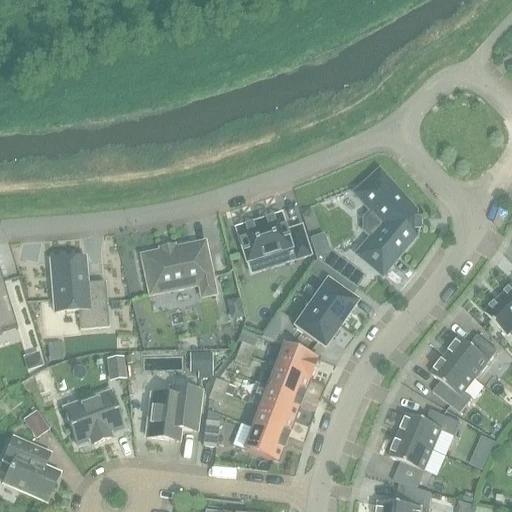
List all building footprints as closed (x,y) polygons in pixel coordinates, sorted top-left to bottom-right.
[(356,194),(355,195),(356,196),(360,192),(375,208),(370,212),(371,212),(362,220),(363,232),(372,239),(358,256),(381,275),(392,263),(414,237),(414,230),(413,230),(413,219),(413,213),(378,174),(356,194)] [(286,236),(281,220),(235,231),(244,266),(282,257),(285,268),(309,262),(301,232),(286,236)] [(213,244),(218,269),(228,267),(222,242),(213,244)] [(174,250),(173,250),(161,253),(142,257),(150,296),(212,283),(204,244),(188,247),(174,250)] [(343,262),(325,249),(316,261),(333,274),(334,274),(343,262)] [(85,259),(50,262),(53,302),(65,301),(66,313),(78,312),(80,332),(109,329),(107,309),(105,290),(88,292),(85,259)] [(316,261),(307,274),(325,286),(326,283),(350,300),(357,290),(334,274),(333,274),(316,261)] [(0,335),(17,330),(3,283),(0,273),(0,335)] [(325,286),(310,306),(340,327),(351,311),(356,304),(350,300),(326,283),(325,286)] [(511,287),(485,314),(508,337),(511,333),(511,287)] [(231,320),(244,317),(239,298),(226,301),(231,320)] [(310,306),(294,329),(324,350),(330,341),(340,327),(310,306)] [(264,336),(274,343),(288,321),(278,315),(264,336)] [(460,340),(446,358),(475,382),(498,353),(477,337),(469,347),(460,340)] [(250,358),(253,349),(241,344),(238,354),(250,358)] [(283,347),(275,369),(308,382),(309,382),(317,362),(316,361),(317,360),(283,347)] [(27,373),(43,368),(39,354),(23,358),(27,373)] [(238,354),(237,356),(234,363),(246,368),(250,358),(238,354)] [(212,355),(190,355),(190,374),(198,374),(198,380),(209,380),(212,377),(212,355)] [(106,361),(109,383),(126,381),(123,358),(106,361)] [(465,394),(475,382),(446,358),(431,376),(441,384),(433,394),(457,413),(460,415),(472,400),(465,394)] [(275,369),(267,389),(301,402),(308,382),(275,369)] [(227,386),(215,382),(212,391),(224,396),(227,386)] [(149,420),(146,439),(168,442),(169,436),(179,437),(179,431),(195,433),(200,392),(170,389),(169,398),(152,396),(149,420)] [(267,389),(259,410),(293,422),(301,402),(267,389)] [(212,391),(209,400),(208,400),(220,405),(224,396),(212,391)] [(89,443),(91,446),(111,439),(110,435),(123,431),(110,393),(63,409),(77,447),(89,443)] [(259,410),(251,430),(285,443),(293,422),(259,410)] [(403,427),(398,438),(433,453),(442,433),(455,438),(460,425),(430,412),(425,424),(408,417),(403,427)] [(24,422),(36,439),(48,431),(36,413),(24,422)] [(218,425),(206,423),(201,466),(213,467),(218,425)] [(285,443),(251,430),(243,451),(277,464),(285,443)] [(398,438),(389,459),(402,464),(393,485),(398,487),(407,489),(416,492),(424,474),(433,453),(398,438)] [(13,439),(2,463),(11,467),(3,486),(46,505),(60,474),(44,468),(44,464),(40,463),(44,453),(13,439)] [(482,439),(470,468),(484,474),(490,459),(496,445),(482,439)] [(375,509),(374,511),(429,511),(430,511),(424,510),(425,494),(416,492),(407,489),(405,508),(378,505),(378,509),(375,509)]
